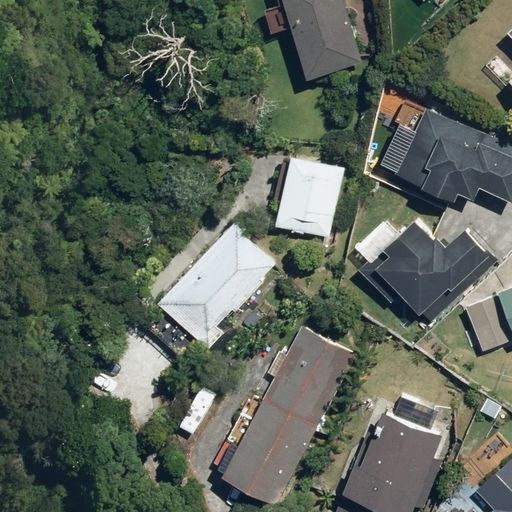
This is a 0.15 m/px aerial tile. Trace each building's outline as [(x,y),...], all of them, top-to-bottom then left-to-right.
[(352,0),(299,0),(319,69),(369,55),(352,0)] [(511,135),(438,100),(408,161),(483,197),(494,176),(511,185),(511,135)] [(285,219),(334,233),(354,161),(305,147),(285,219)] [(370,262),(425,324),(503,255),(475,224),(458,240),(430,209),(370,262)] [(248,213),(171,293),(215,335),(292,255),(248,213)] [(233,470),(287,497),(361,350),(308,323),(233,470)] [(391,511),(397,497),(424,507),(455,425),(385,399),(342,511),(391,511)] [(490,511),(511,511),(511,461),(478,492),(494,509),(490,511)]
